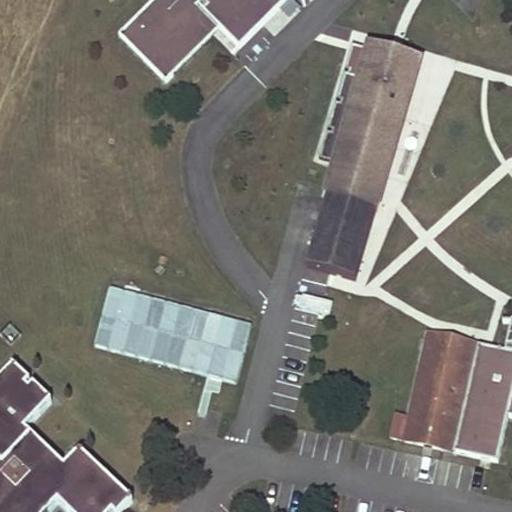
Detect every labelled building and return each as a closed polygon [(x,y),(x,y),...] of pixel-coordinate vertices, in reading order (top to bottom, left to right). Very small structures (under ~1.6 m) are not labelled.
[(157,0),(118,38),(165,85),(219,32),(238,52),(290,0),(157,0)] [(422,64),(365,49),(306,264),(359,278),(422,64)] [(298,308),(328,315),(331,302),(300,296),(298,308)] [(511,353),(428,335),(404,441),(498,462),(501,443),(511,445),(511,353)] [(0,511),(39,511),(43,509),(45,511),(52,511),(59,504),(67,511),(124,511),(134,502),(80,452),(65,468),(25,431),(51,404),(33,387),(29,392),(25,388),(29,383),(13,368),(0,382),(0,511)]
